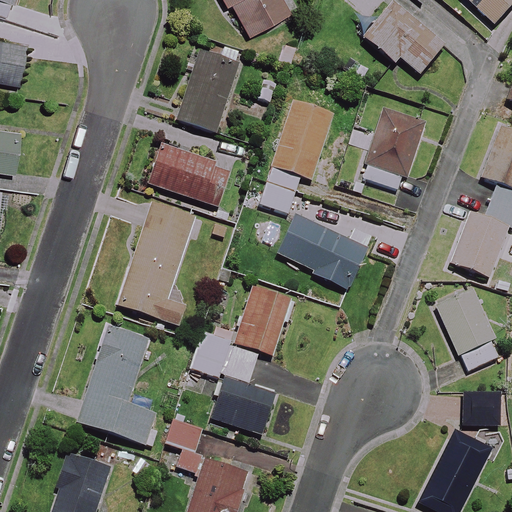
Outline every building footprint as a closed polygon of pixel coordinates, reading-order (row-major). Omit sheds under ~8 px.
[(0,0),(0,18),(2,19),(7,6),(11,7),(13,0),(0,0)] [(217,0),(223,10),(228,7),(246,40),(288,16),(278,0),(217,0)] [(511,0),(461,0),(491,28),(511,6),(511,0)] [(442,48),(387,6),(360,41),(393,67),(397,62),(419,79),(442,48)] [(29,27),(0,20),(0,86),(15,90),(29,27)] [(237,69),(197,56),(176,124),(216,137),(237,69)] [(276,87),(262,83),(256,102),(269,106),(276,87)] [(332,118),(291,104),(257,208),(286,217),(298,180),(311,184),(332,118)] [(423,124),(380,112),(361,182),(396,192),(400,178),(408,180),(423,124)] [(511,229),(511,130),(499,127),(481,182),(495,187),(483,221),(468,216),(451,269),(489,282),(506,231),(511,233),(511,229)] [(0,135),(0,176),(11,178),(16,138),(0,135)] [(229,172),(162,149),(148,187),(216,211),(229,172)] [(195,224),(150,209),(116,309),(176,329),(184,305),(169,300),(195,224)] [(349,244),(293,219),(276,258),(314,275),(312,279),(347,294),(371,241),(354,233),(349,244)] [(289,305),(250,292),(232,347),(271,360),(289,305)] [(497,362),(471,296),(434,310),(453,359),(459,357),(466,374),(497,362)] [(149,344),(109,331),(76,426),(143,449),(153,419),(126,410),(149,344)] [(230,348),(231,344),(201,334),(189,372),(218,382),(220,376),(247,385),(256,357),(230,348)] [(273,399),(224,383),(211,423),(261,438),(273,399)] [(498,428),(499,399),(463,398),(462,427),(498,428)] [(175,471),(195,477),(200,456),(194,455),(200,433),(170,425),(164,447),(180,451),(175,471)] [(461,511),(491,454),(453,436),(418,507),(427,511),(461,511)] [(95,511),(107,472),(68,461),(53,511),(95,511)] [(235,511),(246,477),(203,464),(188,511),(235,511)]
